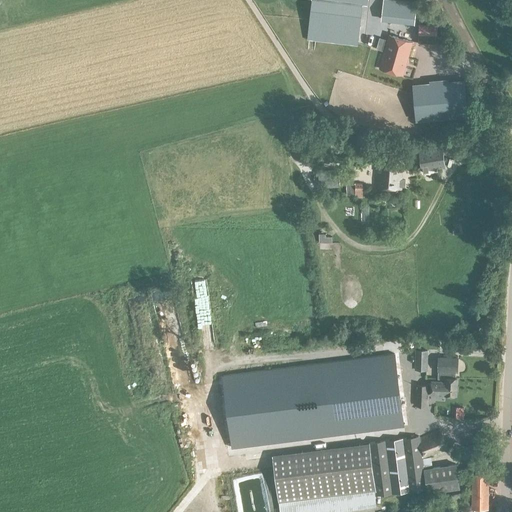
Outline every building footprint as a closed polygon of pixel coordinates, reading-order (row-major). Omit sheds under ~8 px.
[(367,0),(312,0),(310,21),(320,22),(318,41),(357,45),(362,3),(367,3),(367,0)] [(416,3),(385,0),(384,0),(382,21),(414,25),(416,3)] [(420,23),(419,35),(437,36),(437,24),(420,23)] [(388,35),(380,68),(403,74),(411,41),(388,35)] [(417,121),(441,119),(469,117),(466,79),(413,84),(414,92),(417,121)] [(442,145),(420,149),(422,171),(445,167),(442,145)] [(401,185),(401,179),(402,159),(379,158),(378,188),(401,189),(401,185)] [(338,169),(317,171),(319,188),(338,187),(338,169)] [(356,182),(356,183),(356,190),(356,195),(358,195),(358,197),(364,197),(364,190),(364,182),(356,182)] [(356,195),(356,190),(356,183),(350,183),(346,183),(346,195),(356,195)] [(318,232),(319,242),(331,242),(331,235),(325,235),(325,232),(318,232)] [(415,350),(415,370),(427,371),(428,350),(415,350)] [(438,370),(456,371),(458,371),(458,358),(438,357),(438,370)] [(456,371),(438,370),(438,379),(445,379),(445,378),(456,378),(456,371)] [(445,378),(445,379),(445,381),(432,381),(431,394),(437,394),(437,395),(442,396),(442,395),(446,395),(446,396),(448,397),(449,397),(451,398),(453,397),(454,397),(454,395),(456,395),(457,378),(456,378),(445,378)] [(415,384),(414,406),(429,406),(429,385),(415,384)] [(338,397),(289,401),(291,418),(302,417),(303,429),(313,428),(312,424),(321,423),(320,412),(330,411),(329,406),(339,405),(338,397)] [(440,428),(420,437),(415,440),(422,455),(424,459),(431,456),(449,448),(440,428)] [(329,448),(272,455),(278,503),(375,491),(368,443),(342,446),(329,448)] [(457,463),(433,467),(424,468),(423,468),(426,489),(427,493),(460,488),(457,463)] [(471,473),(471,509),(488,510),(489,473),(471,473)] [(462,493),(454,496),(456,502),(464,500),(462,493)]
